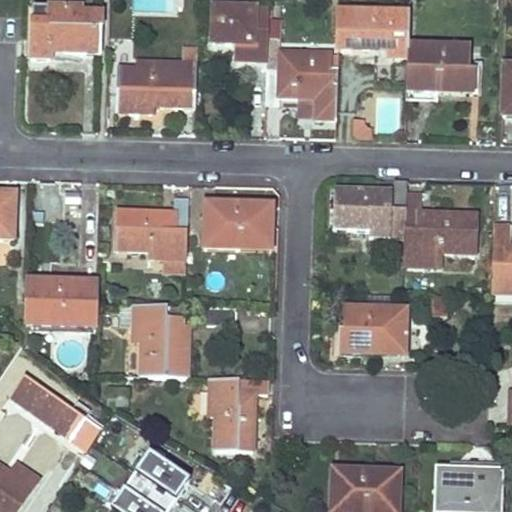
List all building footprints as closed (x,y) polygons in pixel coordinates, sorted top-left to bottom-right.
[(99,59),(100,17),(81,17),(82,11),(33,9),(30,61),(61,63),(61,58),(99,59)] [(267,56),(267,12),(210,11),(209,48),(238,49),(237,64),(266,65),(267,56)] [(408,17),(338,14),(337,55),(375,56),(374,69),(405,71),(407,50),(408,17)] [(468,53),(407,50),(405,71),(405,87),(436,88),(436,96),(473,98),(473,77),(467,76),(468,53)] [(337,59),(267,56),(266,65),(265,110),(280,111),(280,102),(300,102),(315,103),(315,121),(315,124),(336,124),(337,59)] [(193,113),(195,68),(137,66),(138,75),(116,75),(115,116),(151,118),(152,105),(160,105),(159,111),(193,113)] [(511,68),(501,68),(500,121),(511,121),(511,68)] [(436,88),(405,87),(405,96),(436,96),(436,88)] [(374,134),(401,134),(401,98),(374,98),(374,134)] [(315,121),(315,103),(300,102),(299,121),(315,121)] [(372,136),(367,136),(360,128),(360,124),(352,123),(351,139),(355,143),(371,144),(372,136)] [(379,199),(334,197),(332,234),(369,234),(368,241),(403,241),(405,204),(406,186),(393,186),(392,199),(392,209),(379,208),(379,199)] [(15,200),(0,199),(0,244),(14,244),(15,200)] [(392,209),(392,199),(379,199),(379,208),(392,209)] [(417,218),(417,205),(405,204),(403,241),(402,261),(438,262),(437,255),(475,255),(476,220),(438,219),(438,230),(417,229),(417,218)] [(174,218),(115,217),(115,255),(149,256),(148,263),(162,263),(185,263),(187,208),(174,207),(174,218)] [(202,252),(270,254),(272,212),(211,209),(211,235),(203,235),(202,252)] [(211,235),(211,209),(204,209),(203,235),(211,235)] [(438,230),(438,219),(417,218),(417,229),(438,230)] [(509,231),(492,230),(491,297),(511,297),(511,263),(507,263),(508,253),(509,231)] [(185,278),(185,263),(162,263),(162,277),(185,278)] [(96,288),(28,287),(28,333),(66,334),(66,327),(96,328),(96,288)] [(180,333),(181,310),(119,309),(119,331),(133,331),(133,346),(141,347),(141,382),(187,382),(187,333),(180,333)] [(236,311),(205,311),(204,327),(236,327),(236,311)] [(403,351),(404,317),(344,315),(344,337),(337,336),(336,357),(372,358),(372,350),(403,351)] [(217,418),(215,454),(252,455),(253,397),(268,397),(268,384),(210,381),(209,418),(217,418)] [(128,392),(109,391),(109,407),(128,407),(128,392)] [(85,421),(49,397),(34,418),(88,453),(106,426),(90,415),(85,421)] [(189,485),(150,458),(137,477),(176,503),(189,485)] [(499,511),(501,468),(435,466),(433,511),(499,511)] [(9,480),(0,474),(0,511),(18,511),(37,485),(16,470),(9,480)] [(398,511),(401,477),(334,474),(332,511),(398,511)] [(170,511),(176,503),(137,477),(124,495),(149,511),(170,511)] [(149,511),(124,495),(112,511),(149,511)]
